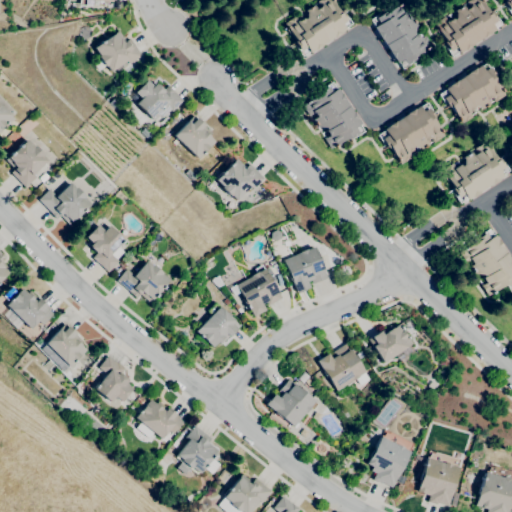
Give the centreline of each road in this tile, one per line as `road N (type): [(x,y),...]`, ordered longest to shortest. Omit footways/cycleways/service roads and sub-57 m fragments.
road 1 (residential): [(0,209),(77,289),(358,511)]
road 2 (residential): [(207,71),(395,262),(511,367)]
road 3 (residential): [(409,274),(275,342),(220,404)]
